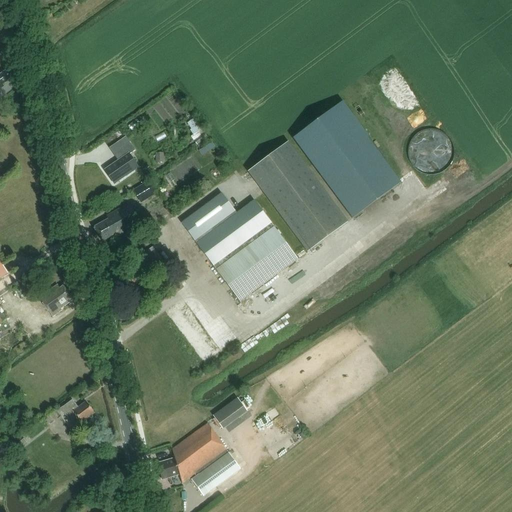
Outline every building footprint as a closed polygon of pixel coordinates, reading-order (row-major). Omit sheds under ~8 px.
[(0,89),(4,87),(2,85),(11,79),(5,71),(0,75),(0,89)] [(293,139),(352,219),(400,183),(341,103),(293,139)] [(193,136),(200,131),(197,126),(196,127),(192,121),(187,124),(191,130),(190,131),(193,136)] [(200,131),(193,136),(191,137),(197,145),(208,138),(202,130),(200,131)] [(413,168),(418,172),(424,174),(430,175),(436,175),(441,173),(446,169),(450,164),(452,159),(453,152),(452,145),(449,139),(444,134),(438,131),(431,130),(424,131),(418,133),(413,138),(409,143),(408,149),(408,156),(410,162),(413,168)] [(347,223),(288,142),(248,172),(307,252),(347,223)] [(120,160),(105,171),(112,181),(136,165),(129,155),(135,151),(130,144),(116,154),(120,160)] [(202,156),(210,150),(207,145),(198,151),(202,156)] [(75,182),(79,196),(85,195),(85,197),(110,191),(107,175),(75,182)] [(140,203),(155,194),(147,181),(132,190),(140,203)] [(222,194),(181,224),(196,244),(236,214),(222,194)] [(196,244),(240,302),(298,260),(254,201),(236,214),(196,244)] [(128,204),(106,217),(108,220),(94,228),(102,242),(110,238),(111,240),(140,225),(128,204)] [(136,239),(133,233),(128,236),(131,241),(136,239)] [(153,248),(145,253),(156,268),(163,263),(153,248)] [(134,266),(132,267),(131,267),(114,275),(121,291),(139,284),(138,282),(143,278),(156,270),(145,253),(131,262),(134,266)] [(22,299),(52,280),(48,274),(41,279),(37,271),(24,279),(25,281),(15,288),(22,299)] [(73,300),(63,287),(60,289),(57,286),(39,299),(52,317),(61,311),(60,309),(73,300)] [(237,398),(213,416),(223,430),(247,412),(237,398)] [(86,402),(78,408),(72,400),(61,409),(71,422),(77,417),(82,423),(94,414),(86,402)] [(50,426),(54,423),(50,417),(45,420),(50,426)] [(175,459),(157,464),(162,480),(179,475),(182,484),(227,451),(207,424),(172,450),(175,459)] [(26,443),(20,435),(8,442),(14,451),(26,443)] [(228,453),(190,480),(202,497),(240,470),(228,453)]
